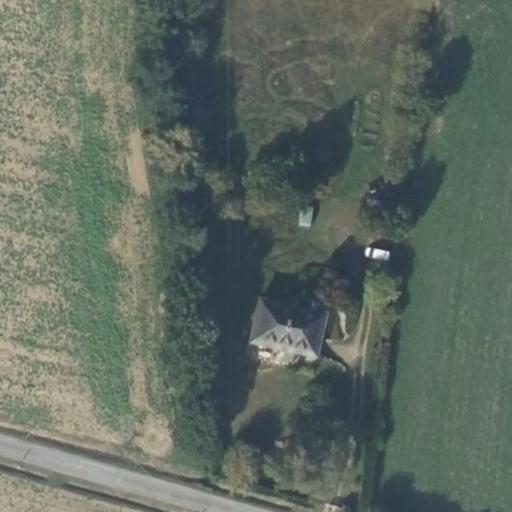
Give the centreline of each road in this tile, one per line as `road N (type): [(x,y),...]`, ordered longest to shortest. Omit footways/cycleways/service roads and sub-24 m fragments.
road 1 (unknown): [(398,284),(398,436),(377,511)]
road 2 (unclassified): [(208,511),(0,454)]
